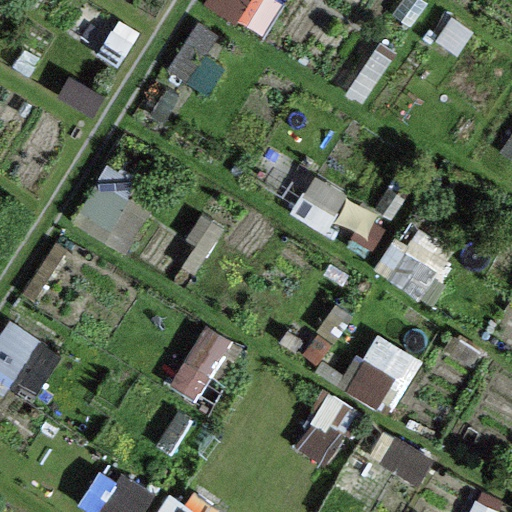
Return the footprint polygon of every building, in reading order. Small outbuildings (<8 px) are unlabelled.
[(222,0),(245,16),(256,0),(222,0)] [(104,174),(81,217),(136,245),(158,203),(104,174)] [(0,340),(0,375),(40,398),(71,344),(16,313),(0,340)] [(213,315),(180,380),(213,397),(246,332),(213,315)] [(402,405),(425,348),(376,327),(353,385),(402,405)] [(148,511),(161,480),(125,466),(107,511),(148,511)]
